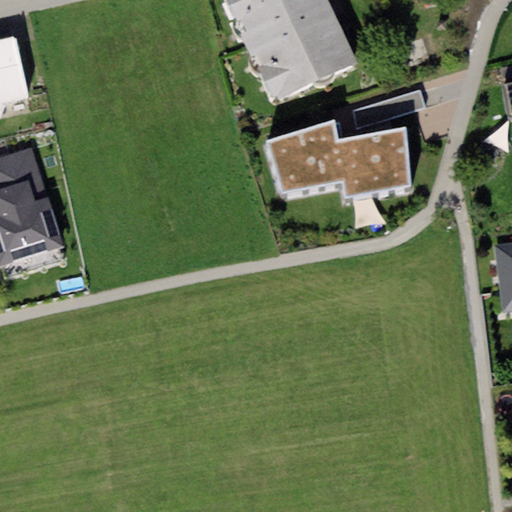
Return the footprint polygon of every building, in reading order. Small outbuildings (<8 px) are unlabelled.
[(332,0),(233,0),(278,99),(360,62),(332,0)] [(16,38),(0,40),(0,115),(0,116),(6,105),(29,99),(16,38)] [(511,82),(503,84),(509,118),(511,117),(511,82)] [(424,111),(419,95),(353,115),(358,131),(424,111)] [(333,123),(265,144),(282,198),(341,185),(344,202),(409,189),(405,131),(337,142),(333,123)] [(0,158),(0,189),(30,180),(36,200),(49,197),(35,148),(0,158)] [(0,263),(64,246),(49,197),(36,200),(30,180),(0,189),(0,263)] [(511,242),(495,244),(503,311),(511,310),(511,242)]
